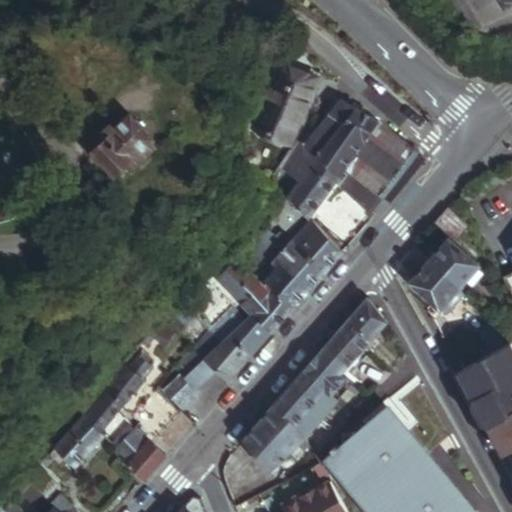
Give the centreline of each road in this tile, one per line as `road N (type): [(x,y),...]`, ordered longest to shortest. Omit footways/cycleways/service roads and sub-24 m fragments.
road 1 (residential): [(378,254),(511,506)]
road 2 (residential): [(245,0),(300,20),(461,159)]
road 3 (secondary): [(378,254),(208,445)]
road 4 (residential): [(0,247),(48,234),(66,212),(72,186),(46,123),(0,70)]
road 5 (secondary): [(482,135),(344,0)]
road 6 (secondary): [(461,159),(378,254)]
